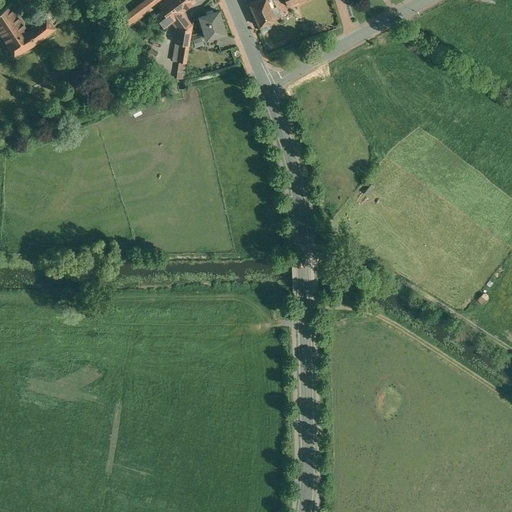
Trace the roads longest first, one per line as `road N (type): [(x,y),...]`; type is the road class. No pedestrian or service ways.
road 1 (secondary): [(304,511),(300,221),(265,84)]
road 2 (track): [(313,243),(357,252),(511,348)]
road 3 (track): [(511,395),(382,311),(315,298)]
